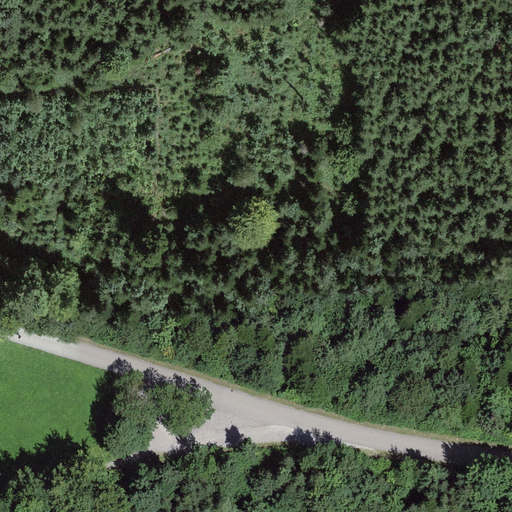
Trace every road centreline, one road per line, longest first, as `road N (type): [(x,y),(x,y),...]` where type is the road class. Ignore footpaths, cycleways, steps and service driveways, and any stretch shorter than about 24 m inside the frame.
road 1 (unclassified): [(0,327),(279,416),(511,462)]
road 2 (track): [(279,416),(0,507)]
